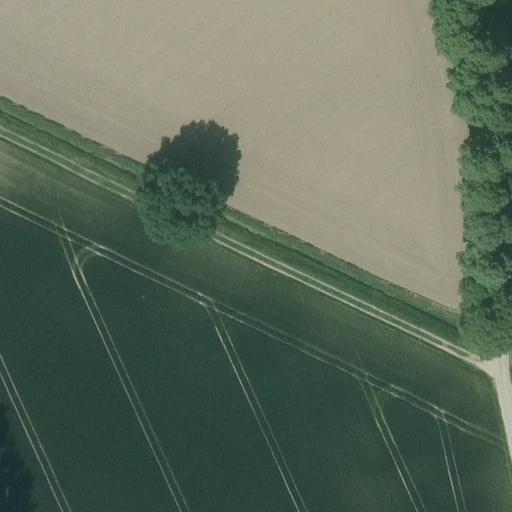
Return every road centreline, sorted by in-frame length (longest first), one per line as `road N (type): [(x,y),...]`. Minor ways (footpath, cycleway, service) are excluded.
road 1 (track): [(502,373),(0,137)]
road 2 (unclassified): [(463,0),(485,120),(511,430)]
